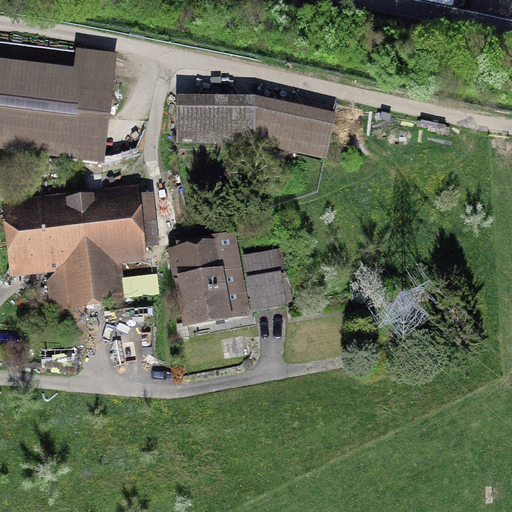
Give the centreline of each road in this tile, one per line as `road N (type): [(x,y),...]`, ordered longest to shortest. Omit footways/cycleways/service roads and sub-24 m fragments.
road 1 (track): [(0,22),(511,126)]
road 2 (residential): [(269,315),(272,375),(167,391),(0,377)]
